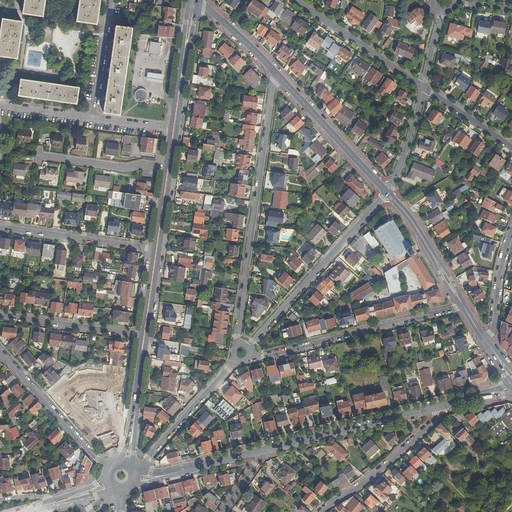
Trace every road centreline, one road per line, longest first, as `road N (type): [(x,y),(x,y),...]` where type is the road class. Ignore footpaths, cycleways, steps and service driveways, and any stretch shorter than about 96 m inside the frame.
road 1 (residential): [(236,345),(275,74)]
road 2 (residential): [(249,357),(463,305)]
road 3 (residential): [(247,346),(386,192)]
road 4 (tertiary): [(266,449),(451,402)]
road 5 (residential): [(320,511),(398,455),(451,402)]
road 6 (tertiary): [(386,192),(275,74)]
road 7 (residential): [(111,464),(91,455),(0,352)]
road 8 (residential): [(157,249),(0,227)]
road 9 (residential): [(423,87),(294,0)]
road 10 (residential): [(134,471),(236,360)]
road 11 (residential): [(0,315),(144,336)]
road 12 (tertiary): [(463,305),(386,192)]
road 13 (tertiary): [(136,478),(266,449)]
road 14 (residential): [(38,155),(168,167)]
road 15 (secondary): [(127,463),(144,336)]
road 16 (secondary): [(173,128),(192,4)]
